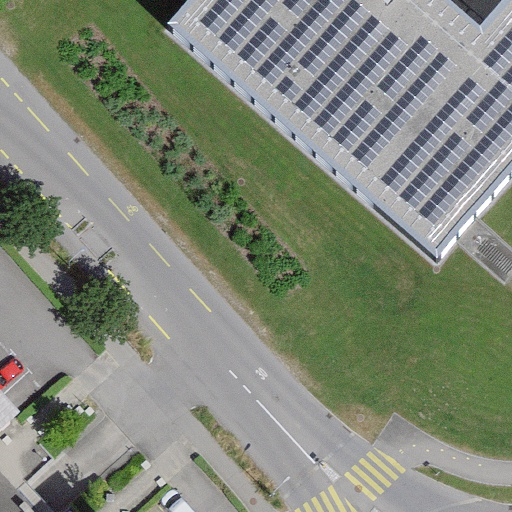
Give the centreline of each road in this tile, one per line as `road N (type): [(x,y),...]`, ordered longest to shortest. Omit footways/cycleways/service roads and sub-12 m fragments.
road 1 (residential): [(0,112),(236,389)]
road 2 (residential): [(421,511),(236,389)]
road 3 (residential): [(236,389),(324,511)]
